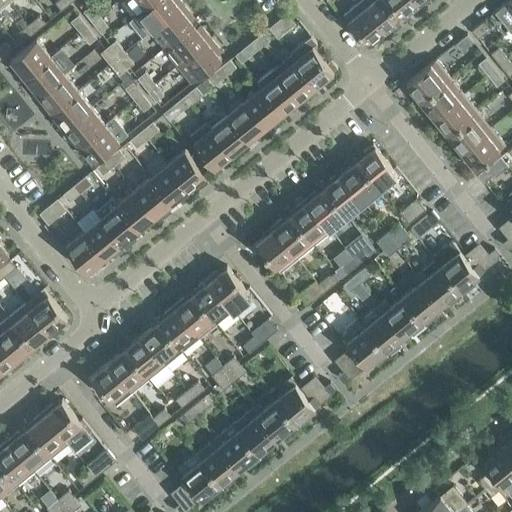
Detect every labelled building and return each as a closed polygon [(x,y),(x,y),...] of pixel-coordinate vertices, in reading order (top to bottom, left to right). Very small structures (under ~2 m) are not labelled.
[(0,0),(0,8),(10,0),(0,0)] [(62,9),(73,0),(57,0),(56,1),(62,9)] [(126,0),(137,13),(153,0),(126,0)] [(151,30),(184,3),(182,0),(153,0),(137,13),(129,19),(143,36),(151,30)] [(378,39),(388,31),(363,0),(345,15),(369,43),(376,37),(378,39)] [(403,15),(390,0),(363,0),(388,31),(386,29),(403,15)] [(418,0),(390,0),(403,15),(410,9),(412,12),(421,4),(418,0)] [(511,0),(508,0),(497,9),(511,27),(511,26),(511,0)] [(84,10),(93,21),(101,15),(92,3),(84,10)] [(164,47),(194,22),(189,16),(193,13),(184,3),(151,30),(164,47)] [(288,12),(270,26),(279,37),(296,22),(288,12)] [(81,31),(88,25),(79,13),(72,20),(81,31)] [(40,14),(29,23),(35,31),(46,22),(40,14)] [(101,15),(93,21),(102,32),(110,26),(101,15)] [(484,19),(473,29),(479,37),(491,27),(484,19)] [(178,63),(212,36),(203,26),(199,29),(194,22),(164,47),(178,63)] [(35,31),(29,23),(17,32),(24,40),(35,31)] [(88,25),(81,31),(90,42),(98,36),(88,25)] [(253,40),(259,47),(271,38),(264,30),(253,40)] [(468,33),(456,42),(463,50),(474,40),(468,33)] [(192,81),(222,57),(216,50),(220,47),(212,36),(178,63),(192,81)] [(11,58),(26,76),(52,54),(37,37),(11,58)] [(118,56),(125,50),(116,39),(109,45),(118,56)] [(253,40),(242,49),(248,57),(259,47),(253,40)] [(6,41),(0,46),(0,55),(2,58),(13,49),(6,41)] [(135,61),(146,52),(138,43),(128,51),(135,61)] [(296,58),(317,84),(335,70),(313,44),(296,58)] [(110,62),(111,61),(118,56),(109,45),(101,51),(110,62)] [(491,52),(501,63),(509,57),(499,45),(491,52)] [(52,54),(26,76),(39,92),(65,71),(75,64),(61,47),(52,54)] [(127,68),(129,66),(135,61),(125,50),(118,56),(127,68)] [(292,52),(274,66),(300,98),(317,84),(296,58),(292,52)] [(118,56),(111,61),(110,62),(120,74),(127,68),(118,56)] [(488,73),(496,67),(487,56),(479,62),(488,73)] [(511,61),(509,57),(501,63),(510,74),(511,72),(511,61)] [(219,67),(226,75),(237,65),(231,58),(219,67)] [(421,99),(451,75),(437,58),(407,82),(421,99)] [(262,86),(283,112),(300,98),(274,66),(258,80),(262,86)] [(226,75),(219,67),(208,76),(214,84),(226,75)] [(496,67),(488,73),(497,85),(505,78),(496,67)] [(138,77),(148,88),(155,82),(146,70),(138,77)] [(39,92),(53,109),(79,88),(65,71),(39,92)] [(435,116),(465,92),(451,75),(421,99),(427,106),(425,108),(433,118),(435,116)] [(143,92),(134,81),(126,87),(135,98),(143,92)] [(148,88),(157,99),(164,93),(155,82),(148,88)] [(186,94),(192,102),(203,93),(197,85),(186,94)] [(245,99),(266,125),(283,112),(262,86),(245,99)] [(53,109),(66,126),(92,105),(79,88),(53,109)] [(143,92),(135,98),(144,109),(152,103),(143,92)] [(449,133),(478,109),(465,92),(435,116),(449,133)] [(192,102),(186,94),(174,103),(181,111),(192,102)] [(245,99),(229,113),(250,139),(266,125),(245,99)] [(67,132),(66,135),(69,138),(72,139),(75,136),(80,143),(106,122),(92,105),(66,126),(69,130),(67,132)] [(449,133),(462,149),(462,150),(492,126),(478,109),(449,133)] [(212,126),(233,152),(250,139),(229,113),(212,126)] [(106,122),(80,143),(94,160),(111,146),(129,133),(114,115),(106,122)] [(142,129),(148,137),(160,128),(154,120),(142,129)] [(233,152),(212,126),(207,120),(190,135),(215,167),(233,152)] [(462,150),(462,149),(459,151),(468,161),(470,159),(476,167),(506,143),(492,126),(462,150)] [(148,137),(142,129),(131,138),(137,146),(148,137)] [(358,159),(382,189),(400,174),(374,142),(363,151),(365,153),(358,159)] [(120,147),(111,154),(109,156),(115,164),(126,155),(120,147)] [(186,147),(168,161),(189,187),(207,173),(186,147)] [(115,164),(109,156),(97,166),(103,173),(115,164)] [(509,166),(501,156),(479,173),(482,178),(485,181),(494,174),(496,176),(509,166)] [(340,170),(366,202),(382,189),(358,159),(342,172),(340,170)] [(168,161),(151,175),(173,201),(189,187),(168,161)] [(325,186),(349,216),(366,202),(340,170),(330,178),(332,180),(325,186)] [(75,183),(81,191),(93,182),(86,174),(75,183)] [(168,205),(173,201),(151,175),(135,189),(156,215),(159,219),(170,211),(170,208),(168,205)] [(75,183),(64,193),(70,200),(81,191),(75,183)] [(349,216),(325,186),(318,192),(316,189),(306,197),(332,230),(349,216)] [(135,189),(118,202),(139,228),(156,215),(135,189)] [(511,234),(503,242),(507,247),(511,247),(511,191),(510,194),(511,196),(506,201),(511,208),(511,234)] [(112,195),(96,209),(101,216),(111,228),(122,242),(126,247),(136,238),(137,235),(135,232),(139,228),(118,202),(112,195)] [(400,210),(409,222),(427,208),(417,196),(400,210)] [(58,197),(40,212),(49,223),(67,208),(58,197)] [(332,230),(306,197),(296,205),(298,207),(291,213),(315,243),(332,230)] [(93,206),(77,220),(84,229),(105,255),(108,253),(116,255),(126,247),(122,242),(111,228),(101,216),(96,209),(93,206)] [(433,211),(411,228),(418,237),(440,220),(433,211)] [(315,243),(291,213),(284,219),(282,217),(272,224),(298,257),(315,243)] [(394,238),(406,229),(399,221),(388,230),(394,238)] [(298,257),(272,224),(263,232),(265,235),(253,244),(259,253),(263,249),(281,271),(298,257)] [(105,255),(84,229),(67,244),(88,270),(89,269),(91,272),(94,272),(103,265),(103,262),(101,259),(105,255)] [(394,238),(400,246),(412,236),(406,229),(394,238)] [(394,238),(388,230),(377,239),(383,247),(394,238)] [(0,258),(10,251),(0,238),(0,258)] [(394,238),(383,247),(389,255),(400,246),(394,238)] [(433,255),(436,258),(441,264),(464,292),(476,282),(473,278),(499,257),(499,253),(495,247),(474,265),(452,239),(433,255)] [(352,255),(359,263),(370,253),(364,246),(352,255)] [(347,272),(359,263),(352,255),(341,264),(347,272)] [(0,266),(0,268),(6,275),(17,266),(11,258),(0,266)] [(464,292),(441,264),(436,258),(417,273),(442,303),(448,298),(451,302),(464,292)] [(356,273),(362,281),(373,272),(367,264),(356,273)] [(208,276),(234,309),(252,294),(228,265),(220,271),(218,269),(208,276)] [(0,268),(0,287),(1,288),(10,280),(6,275),(0,268)] [(319,282),(325,290),(337,281),(330,273),(319,282)] [(362,281),(356,273),(344,282),(350,290),(362,281)] [(416,285),(404,295),(426,322),(439,312),(436,308),(442,303),(417,273),(411,278),(416,285)] [(193,292),(217,322),(234,309),(208,276),(208,277),(210,279),(193,292)] [(308,304),(311,301),(325,290),(319,282),(316,278),(298,292),(308,304)] [(44,287),(26,301),(50,331),(51,331),(54,335),(62,329),(63,325),(61,322),(68,316),(44,287)] [(174,304),(200,336),(217,322),(193,292),(186,298),(184,296),(174,304)] [(426,322),(404,295),(392,305),(386,298),(380,303),(405,334),(411,329),(414,332),(426,322)] [(26,301),(10,314),(34,344),(50,331),(26,301)] [(380,303),(362,318),(362,319),(389,353),(402,342),(399,339),(405,334),(380,303)] [(160,320),(184,350),(200,336),(174,304),(165,311),(167,314),(160,320)] [(10,314),(0,322),(0,336),(17,358),(34,344),(10,314)] [(348,380),(351,377),(373,359),(377,363),(389,353),(362,319),(362,318),(359,315),(346,325),(349,329),(342,334),(351,345),(335,358),(345,369),(339,374),(344,379),(348,380)] [(252,330),(255,334),(261,342),(279,328),(269,316),(252,330)] [(143,333),(167,363),(184,350),(160,320),(143,333)] [(126,347),(150,377),(167,363),(143,333),(126,347)] [(261,342),(255,334),(244,343),(250,351),(261,342)] [(0,336),(0,371),(0,372),(17,358),(0,336)] [(150,377),(126,347),(109,361),(133,390),(150,377)] [(229,371),(241,362),(235,355),(223,364),(229,371)] [(133,390),(109,361),(88,378),(94,386),(98,383),(116,405),(133,390)] [(229,371),(235,379),(247,370),(241,362),(229,371)] [(229,371),(223,364),(212,373),(218,380),(229,371)] [(229,371),(218,380),(224,388),(235,379),(229,371)] [(277,397),(300,425),(312,415),(309,411),(332,393),(325,385),(309,398),(291,375),(284,381),(289,387),(277,397)] [(187,389),(194,397),(205,387),(199,379),(187,389)] [(183,405),(194,397),(187,389),(176,398),(183,405)] [(192,406),(198,414),(209,405),(203,397),(192,406)] [(287,435),(300,425),(277,397),(265,407),(259,401),(253,406),(278,436),(284,431),(287,435)] [(43,410),(69,442),(76,451),(94,437),(63,398),(55,405),(53,402),(43,410)] [(198,414),(192,406),(180,415),(186,423),(198,414)] [(272,441),(278,436),(253,406),(234,421),(240,427),(262,455),(275,445),(272,441)] [(153,416),(160,424),(171,415),(165,407),(154,416),(153,416)] [(28,426),(52,456),(69,442),(43,410),(33,418),(35,420),(28,426)] [(142,438),(147,434),(160,424),(153,416),(154,416),(151,412),(133,427),(142,438)] [(262,455),(240,427),(234,421),(216,436),(240,467),(247,462),(250,465),(262,455)] [(19,429),(10,437),(36,469),(52,456),(28,426),(21,432),(19,429)] [(159,432),(156,435),(151,439),(158,448),(163,443),(163,438),(159,432)] [(197,451),(225,485),(237,475),(234,472),(240,467),(216,436),(197,451)] [(0,448),(0,459),(19,483),(36,469),(10,437),(0,444),(0,445),(2,448),(0,448)] [(511,439),(502,448),(511,459),(511,439)] [(87,464),(90,468),(96,475),(117,459),(107,447),(87,464)] [(511,459),(502,448),(485,462),(511,495),(511,459)] [(175,507),(178,511),(184,511),(209,492),(212,496),(225,485),(197,451),(178,466),(196,489),(175,507)] [(0,494),(2,497),(19,483),(0,459),(0,494)] [(96,475),(90,468),(79,477),(85,484),(96,475)] [(479,479),(486,486),(493,481),(486,473),(479,479)] [(493,481),(486,486),(492,495),(499,489),(493,481)] [(422,509),(418,511),(453,511),(465,503),(468,501),(453,483),(441,493),(432,500),(422,509)] [(64,505),(76,496),(70,488),(58,497),(64,505)] [(427,494),(417,503),(422,509),(432,500),(427,494)] [(64,505),(70,511),(82,503),(76,496),(64,505)] [(55,511),(64,505),(58,497),(47,506),(51,511),(55,511)] [(472,511),(465,503),(453,511),(472,511)]
